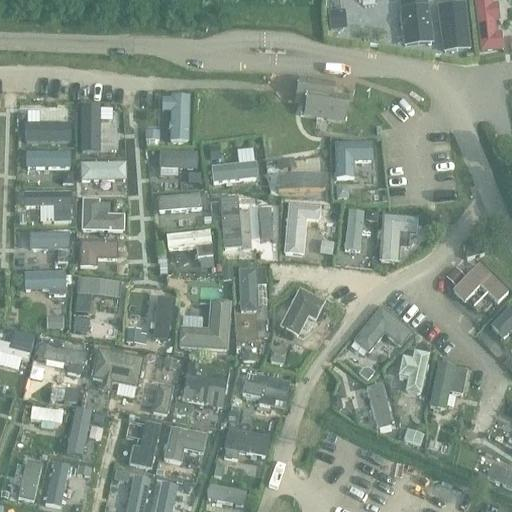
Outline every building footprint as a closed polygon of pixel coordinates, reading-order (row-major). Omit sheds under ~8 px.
[(401,0),(403,46),(433,45),(431,0),(401,0)] [(476,0),(481,53),(506,51),(505,31),(501,32),(498,0),(476,0)] [(443,57),(472,56),(471,3),(441,3),(443,57)] [(340,12),(328,14),(330,32),(342,30),(340,12)] [(347,100),(343,99),(308,93),(306,106),(301,105),(300,117),(316,119),(315,122),(321,123),(321,120),(343,124),(347,100)] [(163,96),(163,111),(171,111),(171,143),(191,143),(191,96),(163,96)] [(99,153),(101,106),(82,106),(81,152),(99,153)] [(26,123),(26,143),(73,143),(73,123),(26,123)] [(145,133),(145,142),(157,142),(157,133),(145,133)] [(335,143),(336,180),(356,180),(356,163),(373,162),(373,143),(335,143)] [(216,148),(208,149),(210,162),(218,161),(216,148)] [(212,167),(213,184),(256,182),(255,150),(240,150),(240,165),(212,167)] [(27,153),(28,184),(41,183),(40,170),(73,170),(72,152),(27,153)] [(200,170),(199,152),(160,153),(161,178),(179,178),(179,170),(200,170)] [(81,160),(80,184),(126,186),(127,162),(81,160)] [(292,160),(276,163),(278,171),(294,169),(292,160)] [(66,175),(61,180),(61,186),(72,186),(72,175),(66,175)] [(189,176),(188,185),(199,185),(199,176),(189,176)] [(341,189),(336,189),(336,201),(347,200),(347,195),(341,189)] [(43,209),(43,223),(72,223),(72,192),(25,192),(25,209),(43,209)] [(202,196),(157,197),(158,212),(202,211),(202,196)] [(111,201),(82,201),(83,234),(126,233),(126,214),(111,215),(111,201)] [(288,203),(285,256),(306,257),(308,221),(321,222),(322,205),(288,203)] [(217,206),(210,206),(211,225),(218,224),(217,206)] [(348,210),(346,251),(363,251),(365,211),(348,210)] [(270,211),(258,212),(259,224),(271,223),(270,211)] [(366,212),(366,218),(369,223),(376,224),(377,213),(366,212)] [(399,264),(401,234),(419,235),(420,217),(384,215),(381,263),(399,264)] [(268,253),(280,252),(278,228),(265,229),(268,253)] [(72,233),(30,233),(30,251),(72,251),(72,233)] [(168,249),(198,248),(198,262),(215,261),(214,233),(167,235),(168,249)] [(483,241),(462,248),(467,261),(487,254),(483,241)] [(118,260),(118,243),(81,243),(81,267),(97,267),(97,260),(118,260)] [(322,243),(320,255),(331,256),(333,245),(322,243)] [(67,253),(57,253),(57,265),(67,265),(67,253)] [(231,268),(221,268),(222,282),(232,281),(231,268)] [(240,312),(259,311),(258,285),(268,285),(267,270),(240,270),(240,312)] [(455,271),(447,279),(456,288),(464,280),(455,271)] [(67,273),(25,273),(25,294),(68,293),(67,273)] [(121,299),(122,282),(80,279),(79,297),(121,299)] [(476,313),(491,297),(481,288),(466,304),(476,313)] [(299,290),(282,329),(308,340),(326,302),(299,290)] [(157,298),(155,340),(171,341),(173,298),(157,298)] [(181,349),(230,351),(232,302),(210,301),(209,330),(181,329),(181,349)] [(511,305),(492,327),(505,339),(511,332),(511,305)] [(404,347),(414,329),(377,308),(356,345),(373,354),(383,335),(404,347)] [(62,320),(47,320),(47,331),(62,331),(62,320)] [(74,321),(72,334),(90,336),(91,322),(74,321)] [(127,331),(125,345),(138,346),(140,332),(127,331)] [(0,343),(0,366),(20,370),(21,360),(32,361),(36,335),(15,332),(13,344),(0,342),(0,343)] [(48,345),(45,361),(73,365),(72,374),(84,376),(88,351),(48,345)] [(137,399),(143,357),(98,351),(92,389),(116,393),(115,396),(137,399)] [(413,360),(400,358),(397,378),(408,379),(407,393),(425,395),(430,353),(414,351),(413,360)] [(272,353),(270,364),(282,366),(285,355),(272,353)] [(451,394),(463,397),(469,370),(440,364),(430,408),(447,412),(451,394)] [(188,366),(186,377),(201,380),(203,369),(188,366)] [(362,371),(358,377),(367,384),(373,375),(368,371),(362,371)] [(275,408),(276,400),(288,402),(292,382),(247,375),(244,394),(262,397),(261,406),(275,408)] [(383,384),(367,389),(379,431),(395,426),(383,384)] [(167,417),(174,390),(160,386),(153,412),(167,417)] [(65,391),(63,404),(75,406),(78,394),(65,391)] [(334,398),(329,408),(338,413),(341,408),(339,401),(334,398)] [(60,432),(62,412),(33,408),(32,421),(44,423),(43,430),(60,432)] [(229,412),(227,424),(236,426),(238,414),(229,412)] [(78,417),(69,453),(83,457),(92,421),(78,417)] [(93,417),(92,425),(103,427),(104,420),(93,417)] [(131,467),(154,470),(160,426),(137,423),(131,467)] [(173,427),(164,460),(180,465),(184,449),(205,454),(209,436),(173,427)] [(225,455),(268,463),(272,438),(230,430),(225,455)] [(407,432),(404,442),(418,447),(422,437),(407,432)] [(24,475),(22,502),(38,503),(41,460),(17,459),(16,474),(24,475)] [(511,473),(494,465),(488,479),(511,490),(511,473)] [(216,467),(213,479),(220,480),(223,469),(216,467)] [(78,469),(76,477),(88,479),(90,471),(78,469)] [(115,473),(113,482),(127,485),(128,476),(115,473)] [(146,511),(165,511),(178,489),(163,481),(146,511)] [(182,485),(181,493),(189,494),(190,486),(182,485)] [(210,487),(208,502),(246,507),(248,491),(210,487)]
